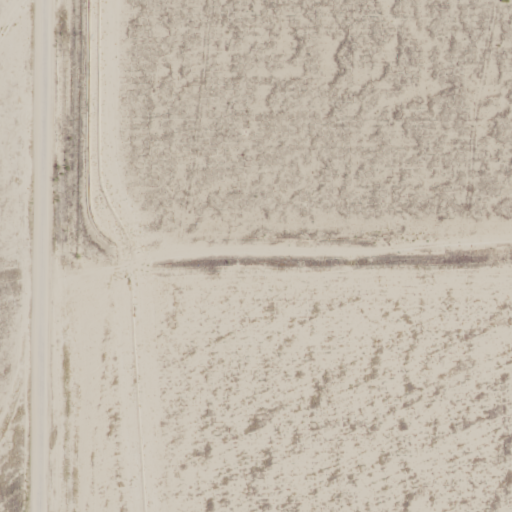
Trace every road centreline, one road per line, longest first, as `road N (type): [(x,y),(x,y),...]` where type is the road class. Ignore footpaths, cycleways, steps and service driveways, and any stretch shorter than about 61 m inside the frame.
road 1 (residential): [(44,0),(43,217),(88,267),(511,253)]
road 2 (track): [(38,511),(38,362),(88,267)]
